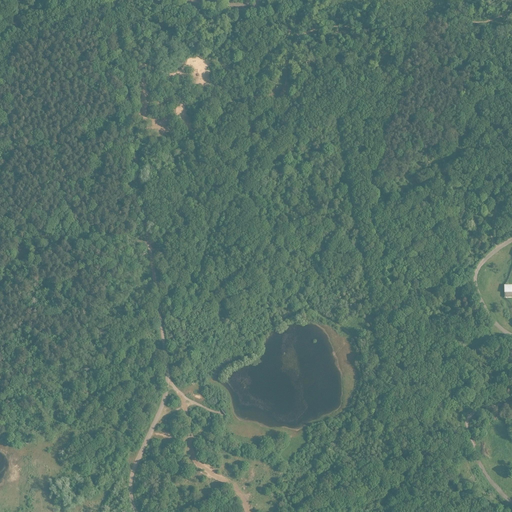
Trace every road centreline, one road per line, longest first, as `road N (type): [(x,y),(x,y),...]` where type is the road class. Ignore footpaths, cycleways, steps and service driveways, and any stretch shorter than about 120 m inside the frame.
road 1 (unknown): [(0,269),(34,233),(92,226),(135,235),(217,280),(339,293),(366,323),(376,376),(341,454),(365,484),(368,511)]
road 2 (unknown): [(112,8),(104,17),(28,21),(0,56)]
